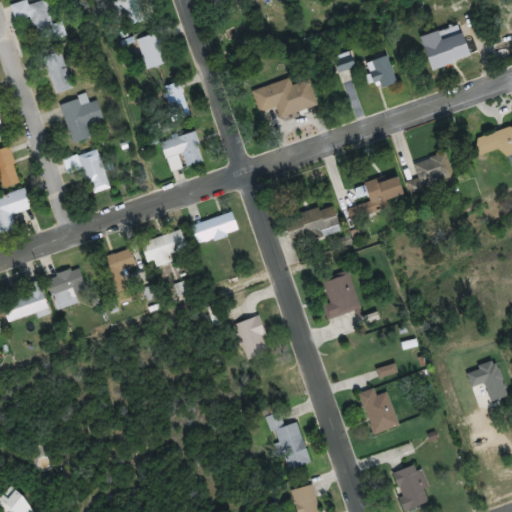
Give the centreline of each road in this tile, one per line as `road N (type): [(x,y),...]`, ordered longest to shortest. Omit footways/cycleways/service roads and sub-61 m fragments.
road 1 (residential): [(0,255),(511,70)]
road 2 (residential): [(374,511),(189,0)]
road 3 (residential): [(0,8),(75,228)]
